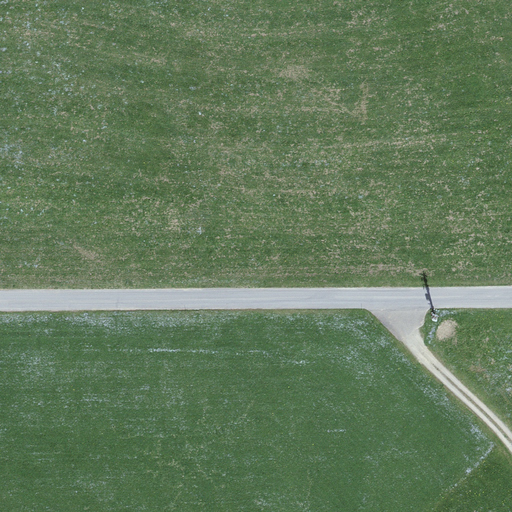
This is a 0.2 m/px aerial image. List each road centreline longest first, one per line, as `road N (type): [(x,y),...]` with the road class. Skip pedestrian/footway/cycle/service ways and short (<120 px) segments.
road 1 (unclassified): [(511,296),(0,301)]
road 2 (track): [(511,449),(377,298)]
